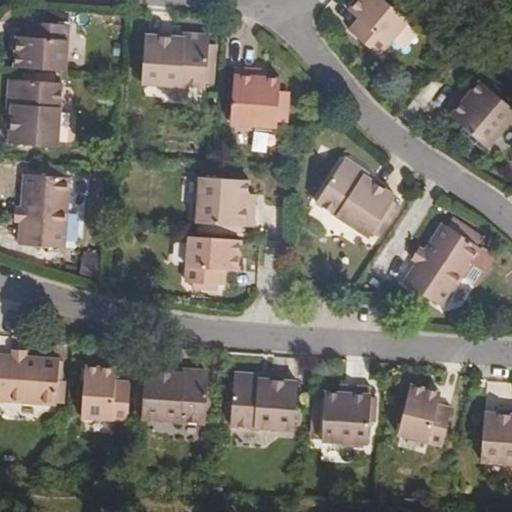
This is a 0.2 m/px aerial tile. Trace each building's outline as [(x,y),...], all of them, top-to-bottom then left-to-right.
[(378,52),(409,17),(388,0),(355,0),(348,9),(357,16),(348,26),(378,52)] [(17,32),(15,64),(68,68),(71,19),(36,18),(36,33),(17,32)] [(189,37),(175,37),(146,36),(143,84),(206,88),(209,41),(203,33),(195,32),(189,37)] [(257,73),(258,65),(234,64),(230,122),(277,125),(281,75),(267,74),(257,73)] [(257,73),(267,74),(267,66),(258,65),(257,73)] [(7,80),(6,94),(11,98),(10,110),(9,140),(56,143),(60,80),(12,76),(7,80)] [(467,97),(463,94),(447,113),(489,147),(511,120),(511,105),(481,81),(473,90),(467,97)] [(467,97),(473,90),(469,87),(463,94),(467,97)] [(250,132),(251,151),(265,150),(264,131),(250,132)] [(360,172),(360,166),(352,160),(340,161),(314,200),(370,235),(395,196),(372,180),(360,172)] [(360,172),(372,180),(376,175),(360,166),(360,172)] [(20,204),(19,216),(17,241),(63,245),(68,174),(22,170),(20,204)] [(248,201),(248,193),(249,178),(200,175),(198,222),(255,225),(256,201),(248,201)] [(248,201),(256,201),(257,193),(248,193),(248,201)] [(425,251),(418,262),(404,283),(444,307),(482,249),(444,223),(425,251)] [(239,269),(240,237),(189,233),(187,280),(227,282),(228,268),(239,269)] [(413,258),(418,262),(425,251),(420,248),(413,258)] [(30,358),(18,358),(0,356),(0,403),(53,406),(55,360),(30,358)] [(80,416),(127,420),(129,381),(114,381),(114,368),(83,366),(80,416)] [(202,371),(188,370),(181,375),(174,375),(143,372),(141,421),(204,426),(207,378),(202,371)] [(296,384),(266,382),(258,382),(253,376),(238,375),(232,381),(229,428),(293,433),(296,384)] [(345,391),(346,384),(337,383),(337,391),(345,391)] [(441,446),(451,413),(436,409),(441,392),(410,383),(396,433),(441,446)] [(320,430),(320,438),(319,441),(367,443),(369,421),(377,421),(378,409),(369,408),(370,397),(371,385),(346,384),(345,391),(337,391),(323,390),(323,396),(315,396),(312,430),(320,430)] [(369,408),(378,409),(378,397),(370,397),(369,408)] [(511,416),(481,415),(478,465),(511,466),(511,416)] [(320,430),(312,430),(312,438),(320,438),(320,430)]
